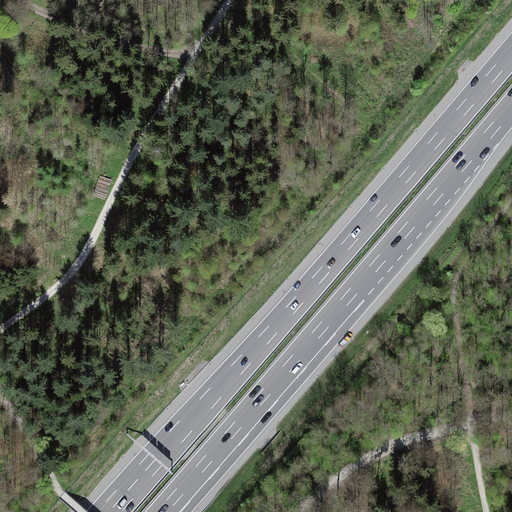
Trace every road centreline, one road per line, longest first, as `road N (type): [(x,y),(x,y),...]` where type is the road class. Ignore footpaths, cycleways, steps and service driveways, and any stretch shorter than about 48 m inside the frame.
road 1 (motorway): [(511,52),(108,511)]
road 2 (motorway): [(179,491),(511,106)]
road 3 (track): [(0,329),(82,258),(137,148),(229,0)]
road 4 (track): [(486,511),(453,297),(464,262),(511,199)]
road 5 (track): [(295,511),(380,452),(511,415)]
road 6 (track): [(22,0),(129,44),(196,52)]
road 7 (track): [(0,396),(55,486),(81,511)]
